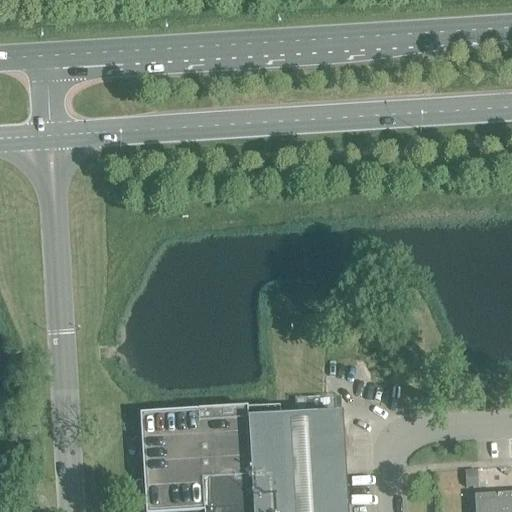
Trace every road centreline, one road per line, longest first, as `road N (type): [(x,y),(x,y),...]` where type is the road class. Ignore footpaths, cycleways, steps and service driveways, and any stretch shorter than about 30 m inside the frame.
road 1 (secondary): [(511,27),(44,57)]
road 2 (secondary): [(49,136),(511,109)]
road 3 (tertiary): [(70,511),(49,136)]
road 4 (residential): [(386,511),(383,469),(393,441),(418,430),(511,425)]
